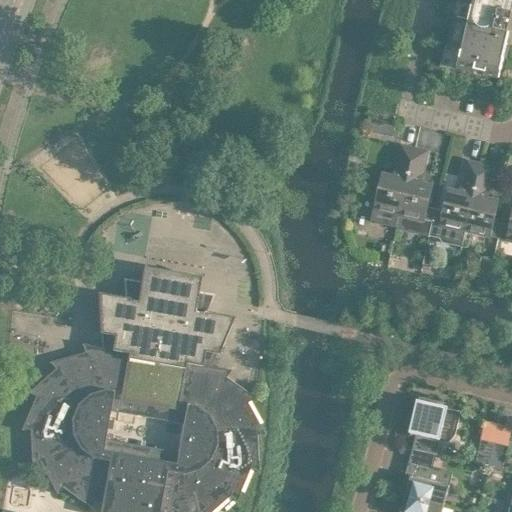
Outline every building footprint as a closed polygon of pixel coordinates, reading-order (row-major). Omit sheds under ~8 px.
[(511,0),(458,0),(443,63),(498,76),(506,42),(503,41),(506,30),(511,30),(511,0)] [(365,128),(378,131),(381,118),(368,115),(365,128)] [(373,208),(398,214),(414,146),(400,143),(394,168),(396,169),(395,175),(381,171),(373,208)] [(414,146),(398,214),(423,220),(424,219),(431,221),(427,236),(428,236),(435,207),(427,205),(432,183),(418,180),(419,174),(421,175),(427,149),(414,146)] [(460,247),(464,230),(480,161),(466,158),(460,184),(463,184),(461,190),(447,187),(442,208),(435,207),(428,236),(429,232),(440,235),(443,239),(460,243),(459,246),(460,247)] [(494,165),(480,161),(464,230),(497,237),(500,223),(493,221),(498,199),(484,195),(486,190),(488,190),(494,165)] [(511,209),(508,225),(500,223),(497,237),(511,240),(511,209)] [(217,351),(216,351),(231,316),(232,316),(233,315),(203,309),(206,294),(196,292),(198,279),(140,268),(138,282),(128,280),(125,296),(96,291),(95,292),(96,292),(98,330),(97,331),(100,332),(100,346),(80,342),(80,343),(81,343),(83,350),(48,360),(48,362),(49,361),(54,367),(26,391),(27,392),(27,391),(34,394),(20,428),(21,429),(21,428),(29,428),(30,464),(32,464),(32,463),(38,460),(56,492),(57,492),(56,491),(61,485),(90,506),(91,505),(91,500),(99,501),(97,511),(99,511),(100,507),(126,511),(156,511),(157,509),(165,511),(164,511),(189,511),(199,510),(199,511),(207,511),(228,494),(233,499),(233,500),(234,500),(248,467),(255,469),(255,470),(256,470),(255,434),(262,433),(262,434),(263,433),(246,401),(253,396),(224,375),(229,368),(209,365),(214,352),(217,352),(217,351)] [(412,447),(433,452),(435,453),(436,452),(433,451),(436,440),(437,440),(439,441),(442,441),(444,441),(446,440),(448,439),(450,439),(451,437),(453,435),(454,433),(455,431),(460,409),(445,406),(446,401),(418,395),(409,434),(414,435),(412,447)] [(488,465),(494,440),(480,437),(474,462),(488,465)] [(507,443),(494,440),(488,465),(501,468),(507,443)] [(433,452),(412,447),(402,482),(407,483),(404,494),(443,504),(451,473),(429,467),(433,452)] [(440,511),(443,504),(404,494),(401,504),(396,503),(393,511),(440,511)]
